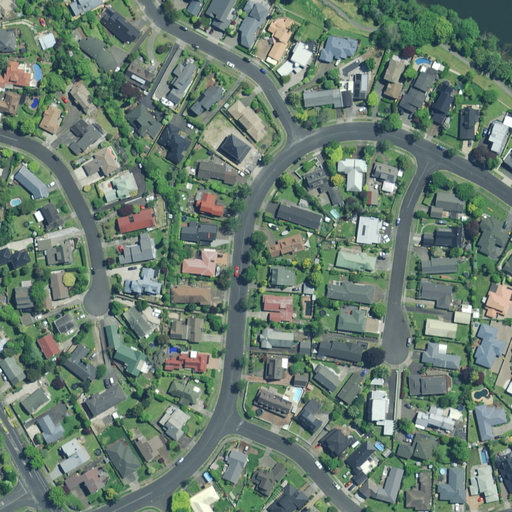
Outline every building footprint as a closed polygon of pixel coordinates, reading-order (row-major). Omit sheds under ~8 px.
[(0,0),(0,20),(12,10),(9,6),(13,2),(10,0),(0,0)] [(103,0),(74,0),(76,2),(70,5),(76,16),(85,11),(86,12),(105,3),(103,0)] [(192,0),(188,13),(196,16),(202,0),(192,0)] [(236,0),(213,0),(206,14),(216,19),(213,25),(226,32),(232,22),(226,19),(236,0)] [(270,9),(252,0),(249,0),(243,11),(248,14),(239,30),(243,32),(242,44),(250,49),(256,37),(253,36),(258,27),(260,28),(270,9)] [(141,33),(116,12),(111,18),(107,14),(101,21),(125,43),(129,39),(133,42),(141,33)] [(280,16),(276,24),(273,22),(268,30),(274,33),(273,36),(278,38),(269,56),(279,61),(288,44),(286,44),(292,32),(291,32),(295,24),(280,16)] [(0,53),(17,51),(15,28),(0,29),(0,53)] [(56,45),(51,34),(38,39),(43,50),(56,45)] [(106,72),(118,67),(108,47),(92,35),(87,41),(83,38),(77,45),(96,59),(101,69),(104,68),(106,72)] [(354,52),(356,52),(358,41),(328,36),(326,49),(322,49),(320,60),(332,62),(332,59),(346,62),(347,56),(353,57),(354,52)] [(295,54),(291,60),(293,61),(291,63),(288,60),(277,70),(284,79),(294,70),(297,74),(304,67),(305,68),(313,54),(304,49),(306,46),(299,41),(292,52),(295,54)] [(405,80),(403,79),(411,60),(402,56),(402,58),(393,54),(384,79),(390,81),(383,97),(392,100),(393,97),(397,99),(405,80)] [(19,63),(7,61),(5,77),(0,76),(0,91),(5,92),(5,88),(12,89),(13,85),(30,87),(31,74),(25,73),(25,70),(18,69),(19,63)] [(146,68),(132,62),(124,79),(147,90),(155,75),(145,70),(146,68)] [(197,67),(189,62),(186,67),(179,63),(173,73),(177,75),(172,84),(175,86),(167,98),(178,104),(184,95),(183,94),(191,81),(189,80),(197,67)] [(445,67),(437,63),(434,69),(442,73),(445,67)] [(439,72),(424,65),(408,97),(423,105),(439,72)] [(352,98),(367,99),(368,73),(349,72),(348,88),(304,94),(305,107),(335,104),(335,108),(353,106),(352,98)] [(452,96),(456,88),(444,82),(434,101),(437,102),(434,108),(436,109),(431,119),(441,124),(454,97),(452,96)] [(90,94),(82,83),(71,92),(87,115),(96,108),(87,96),(90,94)] [(227,93),(218,84),(201,102),(198,99),(190,108),(199,116),(206,108),(208,110),(217,101),(218,102),(227,93)] [(21,98),(0,92),(0,111),(16,116),(21,98)] [(246,109),(238,100),(228,110),(258,142),(268,133),(263,128),(265,127),(260,122),(261,120),(248,106),(246,109)] [(163,125),(157,121),(142,104),(126,118),(141,135),(144,133),(153,139),(163,125)] [(62,111),(50,105),(39,127),(55,134),(60,125),(56,123),(62,111)] [(476,110),(462,109),(460,139),(474,139),(475,122),(478,122),(479,116),(476,116),(476,110)] [(88,126),(82,119),(71,129),(78,136),(81,133),(84,136),(78,142),(76,140),(69,147),(78,156),(83,151),(84,152),(101,136),(90,124),(88,126)] [(507,127),(495,123),(492,131),(490,130),(488,135),(490,136),(489,140),(494,142),(491,150),(499,153),(507,127)] [(180,130),(169,124),(159,142),(172,150),(167,158),(179,165),(192,143),(178,135),(180,130)] [(245,144),(217,126),(207,141),(222,151),(223,149),(233,156),(229,162),(241,170),(250,157),(241,151),(245,144)] [(151,149),(146,145),(142,150),(147,153),(151,149)] [(115,155),(111,147),(95,155),(97,159),(84,165),(89,176),(102,169),(105,175),(118,169),(112,156),(115,155)] [(346,159),(346,162),(339,161),(338,172),(349,172),(347,191),(361,192),(362,172),(367,173),(367,161),(346,159)] [(227,166),(201,161),(198,177),(210,180),(211,177),(225,180),(224,183),(235,185),(237,172),(232,171),(231,173),(226,171),(227,166)] [(376,164),(373,177),(379,178),(378,180),(395,184),(398,169),(376,164)] [(10,182),(14,186),(22,183),(34,195),(31,196),(32,197),(33,200),(49,195),(46,186),(24,167),(10,182)] [(326,174),(324,169),(303,176),(309,191),(320,188),(322,193),(328,191),(333,205),(342,202),(337,188),(333,189),(328,174),(326,174)] [(136,192),(130,174),(113,180),(117,189),(105,193),(108,203),(120,199),(121,202),(132,198),(131,194),(136,192)] [(378,192),(367,191),(366,204),(377,205),(378,192)] [(216,196),(199,192),(195,206),(202,208),(201,211),(222,216),(224,207),(214,205),(216,196)] [(466,196),(436,192),(434,206),(433,206),(431,217),(442,218),(443,210),(464,213),(466,196)] [(292,208),(270,202),(265,216),(276,220),(277,217),(318,230),(322,216),(292,207),(292,208)] [(64,224),(53,203),(38,211),(40,215),(42,214),(47,225),(46,226),(49,232),(64,224)] [(159,225),(155,208),(137,212),(117,216),(121,233),(159,225)] [(483,232),(478,246),(482,247),(480,252),(491,256),(496,244),(504,247),(508,236),(499,232),(503,223),(485,216),(481,225),(479,230),(483,232)] [(378,243),(380,219),(360,218),(358,243),(372,244),(372,243),(378,243)] [(186,224),(181,224),(180,240),(200,241),(200,240),(216,241),(217,226),(199,225),(199,227),(186,226),(186,224)] [(463,227),(452,227),(452,229),(437,229),(436,245),(451,246),(451,247),(462,248),(463,227)] [(150,239),(149,233),(140,235),(142,245),(124,247),(125,255),(119,256),(120,264),(156,259),(153,239),(150,239)] [(306,240),(304,233),(278,241),(279,244),(269,248),(272,258),(292,252),(293,254),(309,249),(311,248),(308,240),(306,240)] [(434,234),(424,234),(423,246),(433,247),(434,234)] [(52,249),(50,239),(37,241),(38,251),(46,250),(49,265),(73,261),(70,246),(52,249)] [(11,256),(8,248),(0,250),(0,266),(12,262),(14,269),(31,263),(27,251),(21,254),(21,252),(11,256)] [(367,253),(340,248),(336,266),(364,271),(365,269),(374,271),(376,258),(367,256),(367,253)] [(217,263),(218,252),(216,252),(216,250),(204,249),(204,252),(203,252),(202,260),(184,259),(183,273),(202,274),(201,275),(215,276),(216,263),(217,263)] [(458,272),(457,258),(431,260),(431,261),(422,262),(422,274),(458,272)] [(151,278),(153,278),(154,277),(159,277),(160,271),(143,268),(141,282),(127,280),(125,292),(136,294),(136,292),(150,294),(150,293),(160,294),(161,284),(150,282),(151,278)] [(271,268),(270,287),(279,288),(279,285),(295,286),(295,272),(289,271),(289,269),(271,268)] [(69,297),(63,272),(50,275),(55,300),(69,297)] [(353,283),(344,282),(343,286),(329,285),(327,298),(372,304),(374,287),(353,284),(353,283)] [(452,286),(421,283),(419,298),(438,300),(437,308),(450,309),(452,286)] [(490,292),(485,308),(489,309),(488,311),(496,314),(497,313),(507,316),(511,302),(509,301),(511,291),(511,290),(506,289),(507,287),(499,284),(496,294),(490,292)] [(192,288),(192,286),(172,286),(172,303),(200,303),(200,305),(211,305),(211,289),(192,288)] [(34,307),(32,289),(14,291),(16,309),(34,307)] [(293,297),(265,295),(264,310),(270,311),(269,322),(280,322),(280,321),(291,321),(293,297)] [(50,298),(42,299),(45,310),(52,309),(50,298)] [(472,306),(462,305),(462,313),(456,312),(455,322),(470,324),(472,306)] [(148,325),(135,307),(123,316),(141,340),(157,328),(153,322),(148,325)] [(367,311),(354,310),(353,318),(339,317),(338,330),(365,332),(367,311)] [(77,325),(70,313),(54,322),(61,335),(77,325)] [(34,323),(30,314),(21,317),(25,326),(34,323)] [(207,319),(182,317),(182,320),(171,319),(169,338),(189,340),(189,341),(205,343),(207,319)] [(443,321),(427,319),(425,335),(455,338),(457,325),(443,323),(443,321)] [(498,330),(482,324),(477,336),(484,339),(481,346),(479,346),(475,357),(478,358),(476,363),(491,368),(496,355),(501,357),(506,343),(495,338),(498,330)] [(121,342),(118,325),(105,327),(109,349),(113,348),(118,350),(114,358),(130,365),(126,371),(138,377),(141,371),(145,373),(150,363),(145,360),(148,355),(136,350),(121,342)] [(272,329),(262,329),(262,338),(257,338),(257,341),(262,341),(262,348),(272,348),(272,347),(293,347),(294,334),(272,333),(272,329)] [(60,352),(50,334),(38,341),(47,359),(60,352)] [(0,353),(10,348),(5,339),(0,342),(0,341),(0,353)] [(364,347),(331,340),(331,343),(321,341),(319,354),(360,362),(364,347)] [(311,355),(311,342),(301,342),(300,354),(311,355)] [(444,345),(428,343),(427,351),(423,351),(422,362),(433,364),(433,366),(459,370),(461,357),(443,354),(444,345)] [(89,351),(80,344),(64,365),(85,381),(88,378),(92,381),(100,371),(90,364),(88,365),(82,360),(89,351)] [(206,372),(208,355),(187,354),(167,352),(165,370),(174,370),(174,369),(182,369),(182,364),(185,365),(184,367),(195,368),(195,371),(206,372)] [(26,378),(11,355),(0,361),(0,363),(14,386),(26,378)] [(286,368),(287,359),(268,358),(266,378),(283,380),(284,367),(286,368)] [(342,381),(321,364),(315,372),(318,373),(314,378),(333,392),(342,381)] [(366,382),(354,373),(338,396),(350,405),(366,382)] [(308,377),(296,375),(294,385),(306,387),(308,377)] [(423,378),(423,375),(410,376),(411,395),(445,394),(445,377),(423,378)] [(186,387),(174,381),(169,392),(181,398),(179,403),(188,407),(190,402),(195,404),(201,390),(188,384),(186,387)] [(126,399),(118,384),(99,395),(98,394),(91,397),(92,398),(85,402),(93,417),(126,399)] [(49,400),(40,388),(31,395),(29,392),(19,400),(31,415),(49,400)] [(293,403),(259,389),(253,403),(287,418),(293,403)] [(380,420),(385,421),(386,413),(388,413),(389,400),(385,400),(386,392),(373,392),(372,399),(370,399),(368,420),(377,421),(380,421),(380,420)] [(321,406),(312,399),(296,419),(314,433),(322,423),(313,416),(321,406)] [(487,409),(486,405),(475,407),(482,441),(494,439),(492,426),(507,422),(504,409),(494,411),(493,408),(487,409)] [(175,408),(172,406),(159,422),(165,427),(162,430),(177,441),(184,432),(181,430),(190,418),(176,407),(175,408)] [(444,411),(431,407),(429,415),(419,412),(415,427),(426,430),(428,423),(452,431),(455,421),(442,417),(444,411)] [(52,413),(38,421),(45,434),(43,435),(48,445),(64,436),(63,434),(65,433),(60,424),(59,425),(52,413)] [(30,420),(27,414),(20,418),(24,424),(30,420)] [(346,438),(336,427),(320,441),(325,447),(327,446),(337,457),(356,441),(351,434),(346,438)] [(432,437),(416,432),(412,447),(402,444),(398,456),(410,459),(411,455),(428,461),(432,449),(436,450),(438,443),(431,440),(432,437)] [(167,444),(161,434),(147,442),(143,435),(135,440),(148,463),(154,459),(155,461),(162,457),(157,449),(167,444)] [(60,448),(65,459),(82,449),(76,439),(60,448)] [(377,450),(367,440),(346,461),(358,473),(352,478),(359,486),(368,477),(367,476),(377,465),(373,461),(370,464),(367,460),(377,450)] [(125,449),(120,441),(106,450),(123,479),(142,468),(129,446),(125,449)] [(82,449),(65,459),(59,462),(65,474),(90,459),(84,448),(82,449)] [(248,456),(233,450),(227,463),(230,464),(224,479),(236,484),(248,456)] [(511,452),(500,458),(502,463),(497,465),(510,492),(511,491),(511,452)] [(98,471),(94,463),(64,480),(70,490),(84,481),(91,494),(111,483),(103,468),(98,471)] [(287,469),(277,463),(271,475),(258,467),(251,480),(259,485),(256,489),(268,496),(277,480),(280,482),(287,469)] [(494,484),(490,466),(478,469),(479,476),(471,478),(472,486),(470,486),(472,496),(484,493),(487,503),(499,500),(495,484),(494,484)] [(404,470),(392,467),(389,476),(388,476),(384,490),(378,488),(375,498),(394,504),(404,470)] [(463,490),(464,469),(450,468),(449,484),(439,483),(438,493),(441,493),(440,500),(450,500),(450,503),(466,504),(466,491),(463,490)] [(432,474),(421,473),(421,491),(408,490),(407,507),(415,507),(415,510),(431,510),(432,474)] [(297,491),(289,482),(280,491),(285,496),(279,502),(277,501),(268,509),(271,511),(293,511),(298,508),(299,510),(309,500),(299,489),(297,491)] [(220,499),(212,486),(188,500),(194,511),(212,511),(209,505),(220,499)]
